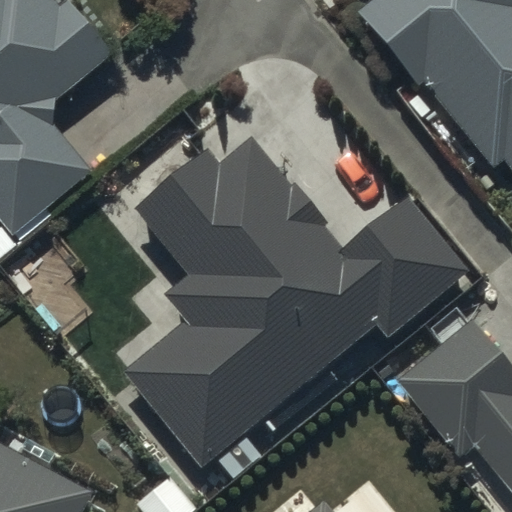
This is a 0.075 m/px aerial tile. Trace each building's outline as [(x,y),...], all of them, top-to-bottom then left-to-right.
[(0,0),(0,231),(17,251),(94,186),(56,141),(58,119),(116,70),(69,15),(61,22),(42,0),(0,0)] [(511,0),(393,0),(357,30),(420,107),(427,102),(498,188),(508,179),(511,184),(511,0)] [(188,338),(127,387),(205,483),(379,342),(390,356),(473,289),(411,211),(346,263),(255,150),(221,177),(212,166),(178,204),(137,230),(189,294),(166,312),(188,338)] [(511,511),(511,381),(476,337),(400,399),(464,478),(476,469),(511,511)] [(0,511),(96,511),(100,505),(0,452),(0,511)]
